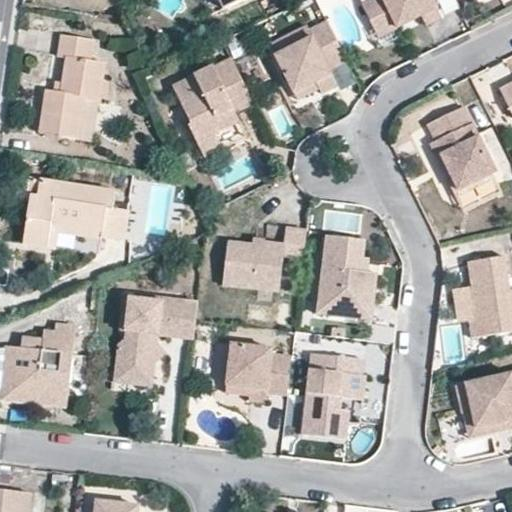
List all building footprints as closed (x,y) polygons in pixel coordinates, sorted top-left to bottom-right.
[(221,0),(226,10),(245,0),(221,0)] [(376,0),(359,6),(372,36),(409,24),(410,13),(419,14),(428,27),(442,19),(432,0),(376,0)] [(439,0),(443,10),(455,6),(452,0),(439,0)] [(304,26),(269,43),(296,90),(318,79),(326,95),(335,82),(329,69),(347,57),(328,23),(310,30),(304,26)] [(98,40),(62,37),(58,54),(71,60),(69,92),(49,90),(42,130),(76,136),(81,97),(101,101),(104,64),(92,64),(98,40)] [(251,98),(230,56),(173,85),(188,115),(186,123),(207,156),(220,151),(215,131),(225,124),(219,111),(233,104),(238,111),(251,98)] [(51,88),(60,90),(64,60),(56,59),(51,88)] [(341,90),(356,83),(348,66),(334,72),(341,90)] [(483,177),(456,109),(415,126),(442,194),(483,177)] [(118,196),(34,181),(24,239),(108,253),(118,196)] [(228,246),(225,294),(285,298),(284,261),(301,260),(302,231),(287,233),(284,248),(270,248),(268,253),(228,246)] [(362,239),(324,239),(317,315),(358,315),(358,297),(375,297),(376,274),(360,272),(362,239)] [(511,260),(511,257),(469,266),(486,339),(511,333),(511,260)] [(195,302),(123,290),(109,370),(181,382),(195,302)] [(18,382),(11,404),(69,409),(78,325),(57,323),(56,334),(43,330),(44,340),(36,340),(35,351),(9,351),(7,379),(18,382)] [(287,354),(232,349),(228,394),(283,399),(287,354)] [(357,360),(313,356),(305,435),(349,439),(357,360)] [(511,422),(511,373),(453,387),(464,434),(511,422)] [(25,511),(30,490),(0,485),(0,511),(25,511)] [(100,501),(97,511),(136,511),(138,508),(100,501)]
